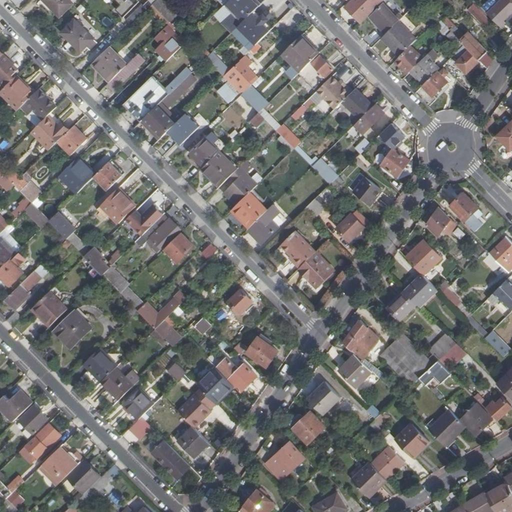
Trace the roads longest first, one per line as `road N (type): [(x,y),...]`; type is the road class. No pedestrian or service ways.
road 1 (residential): [(0,9),(321,333)]
road 2 (residential): [(0,330),(179,511)]
road 3 (unclassified): [(198,511),(321,333)]
road 4 (unclassified): [(321,333),(440,161)]
road 5 (residential): [(308,0),(440,133)]
road 6 (residential): [(393,511),(511,443)]
